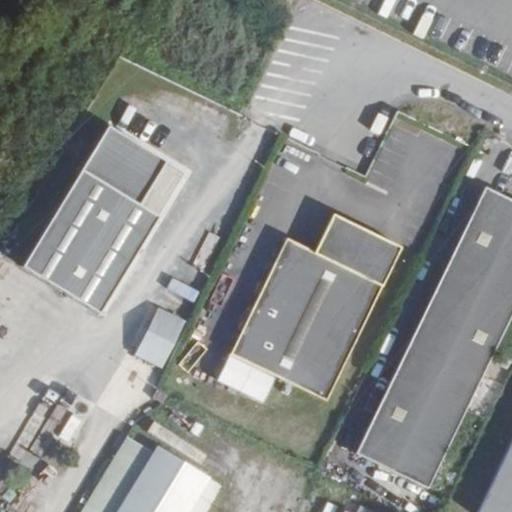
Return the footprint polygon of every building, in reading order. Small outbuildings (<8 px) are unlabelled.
[(28,272),(106,314),(185,169),(107,127),(28,272)] [(511,199),(483,185),(352,456),(426,492),(511,314),(511,199)] [(323,405),(397,246),(329,215),(311,254),(282,241),(226,359),(323,405)] [(192,281),(203,286),(215,261),(204,256),(192,281)] [(167,369),(187,319),(157,308),(137,357),(167,369)] [(205,511),(221,484),(123,431),(79,511),(205,511)] [(511,511),(511,447),(480,511),(511,511)]
